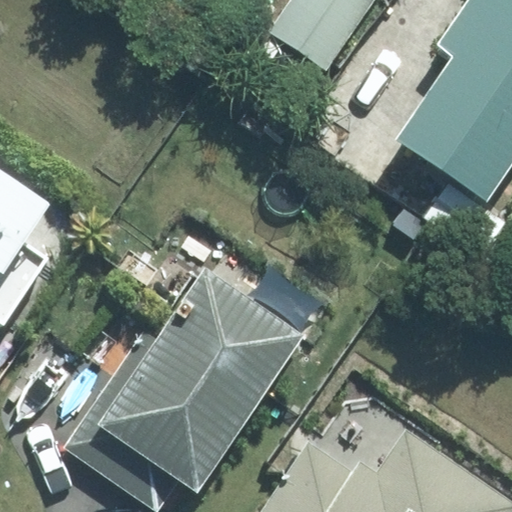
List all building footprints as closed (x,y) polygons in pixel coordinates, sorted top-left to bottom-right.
[(290,0),(262,42),(320,81),(376,0),(290,0)] [(511,255),(511,245),(474,217),(511,163),(511,0),(493,0),(489,6),(482,0),(469,0),(425,62),(443,74),(384,156),(438,196),(415,229),(473,272),(482,259),(500,272),(511,255)] [(24,216),(34,200),(0,178),(0,332),(37,276),(11,257),(33,224),(24,216)] [(129,254),(115,271),(134,288),(148,269),(129,254)] [(130,350),(58,457),(140,511),(155,511),(166,496),(187,509),(296,347),(195,279),(142,358),(130,350)] [(506,511),(400,439),(371,481),(353,469),(344,484),(302,455),(262,511),(506,511)]
